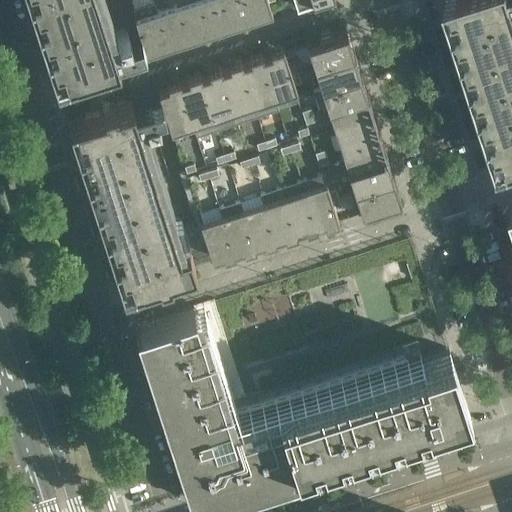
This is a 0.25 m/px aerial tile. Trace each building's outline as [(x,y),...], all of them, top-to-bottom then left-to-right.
[(118,39),(105,0),(34,0),(36,6),(43,3),(48,18),(41,20),(45,33),(52,31),(57,45),(50,47),(54,61),(61,59),(66,75),(118,59),(118,58),(145,49),(138,24),(116,31),(118,39)] [(129,0),(138,24),(159,17),(180,11),(201,4),(213,0),(268,0),(271,8),(295,0),(296,0),(295,0),(129,0)] [(188,36),(176,0),(173,0),(156,6),(167,43),(188,36)] [(209,30),(199,0),(176,0),(188,36),(209,30)] [(229,23),(221,0),(199,0),(209,30),(229,23)] [(250,16),(244,0),(221,0),(229,23),(250,16)] [(244,0),(250,16),(272,9),(271,8),(268,0),(244,0)] [(511,0),(452,0),(455,8),(462,6),(467,20),(460,22),(464,36),(471,33),(476,48),(469,50),(473,63),(480,61),(484,75),(477,77),(482,90),(489,88),(493,102),(486,105),(490,118),(497,116),(502,130),(495,132),(499,146),(506,144),(511,160),(511,0)] [(167,43),(156,6),(134,13),(138,24),(145,49),(146,50),(167,43)] [(353,48),(346,27),(332,32),(331,29),(318,33),(319,36),(307,40),(314,62),(354,49),(353,48)] [(341,145),(334,124),(329,108),(327,103),(320,83),(314,62),(307,41),(284,48),(292,73),(271,80),(250,86),(230,93),(209,99),(189,106),(166,113),(204,232),(226,224),(247,218),(268,211),(288,204),(309,198),(330,191),(338,215),(361,208),(354,187),(347,166),(341,145)] [(288,61),(284,48),(283,48),(282,45),(270,49),(271,52),(263,54),(275,93),(296,86),(293,78),(292,73),(291,69),(288,61)] [(357,61),(354,49),(314,62),(320,82),(360,70),(360,69),(359,69),(357,61)] [(278,103),(263,54),(262,51),(249,55),(250,58),(242,61),(258,109),(278,103)] [(258,109),(242,61),(241,58),(229,62),(230,65),(222,67),(237,116),(258,109)] [(237,116),(222,67),(221,64),(208,69),(209,72),(201,74),(217,122),(237,116)] [(364,82),(360,70),(320,82),(327,103),(367,91),(367,90),(366,90),(363,82),(364,82)] [(217,122),(201,74),(200,71),(187,75),(188,78),(180,81),(193,120),(196,129),(217,122)] [(193,120),(180,81),(180,78),(167,82),(168,85),(158,88),(166,112),(166,113),(170,127),(193,120)] [(146,118),(166,112),(158,88),(131,97),(115,102),(114,99),(102,103),(103,106),(78,113),(79,115),(74,117),(78,130),(83,128),(88,142),(82,144),(86,157),(92,155),(97,169),(91,171),(95,185),(101,183),(105,197),(100,198),(104,212),(110,210),(114,224),(109,226),(113,239),(119,237),(123,252),(117,253),(122,267),(128,265),(132,280),(132,282),(157,274),(158,277),(170,273),(169,270),(194,262),(187,241),(183,243),(144,119),(146,118)] [(371,102),(367,91),(327,103),(334,124),(373,112),(370,103),(371,102)] [(376,121),(373,112),(334,124),(341,145),(380,132),(377,121),(376,121)] [(381,133),(380,132),(341,145),(347,166),(387,153),(383,141),(382,142),(380,133),(381,133)] [(387,154),(387,153),(347,166),(354,187),(394,174),(390,162),(389,162),(386,154),(387,154)] [(322,168),(301,175),(317,223),(325,220),(326,223),(338,219),(337,216),(338,216),(338,215),(334,203),(331,194),(330,191),(328,186),(322,168)] [(394,175),(394,174),(354,187),(361,208),(373,204),(374,207),(387,203),(386,200),(400,196),(393,175),(394,175)] [(318,226),(317,223),(301,175),(281,181),(296,229),(304,227),(305,230),(318,226)] [(296,229),(284,191),(263,197),(276,236),(284,234),(285,236),(297,232),(296,229)] [(243,204),(240,195),(219,201),(222,211),(235,249),(243,247),(243,250),(256,246),(255,243),(243,204)] [(277,239),(276,236),(263,197),(243,204),(255,243),(263,240),(264,243),(277,239)] [(235,252),(235,249),(222,211),(200,218),(204,232),(212,256),(222,253),(223,256),(235,252)] [(470,412),(460,383),(449,348),(410,360),(407,352),(227,410),(193,305),(136,323),(134,323),(192,501),(470,412)]
